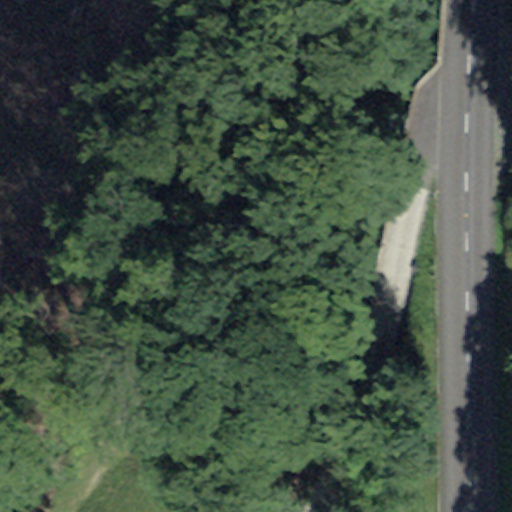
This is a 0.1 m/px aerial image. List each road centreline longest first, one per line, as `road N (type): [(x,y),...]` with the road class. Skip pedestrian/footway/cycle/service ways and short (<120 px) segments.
road 1 (unclassified): [(482,0),(478,511)]
road 2 (track): [(477,111),(314,511)]
